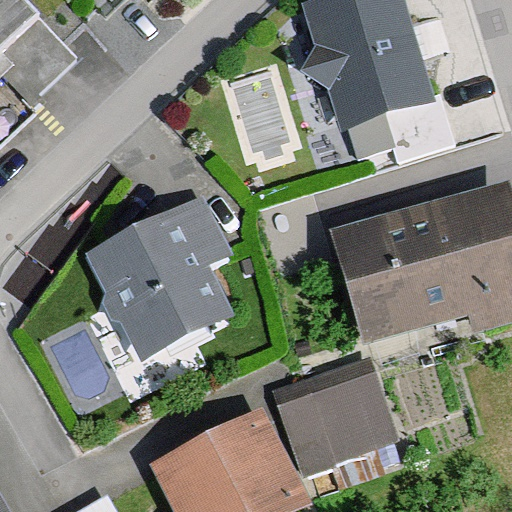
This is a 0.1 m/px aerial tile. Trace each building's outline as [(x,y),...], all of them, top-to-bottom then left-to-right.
[(28,0),(0,0),(0,70),(52,27),(28,0)] [(128,0),(137,9),(146,0),(128,0)] [(338,0),(305,11),(347,139),(438,110),(402,0),(338,0)] [(368,366),(511,323),(511,196),(503,166),(324,219),(368,366)] [(204,197),(87,255),(142,365),(235,318),(210,269),(235,256),(204,197)] [(209,377),(216,442),(249,423),(288,492),(322,486),(318,457),(394,441),(378,377),(307,392),(301,360),(209,377)] [(192,511),(285,511),(296,506),(288,492),(249,423),(216,442),(168,469),(192,511)] [(119,511),(111,498),(86,511),(119,511)]
